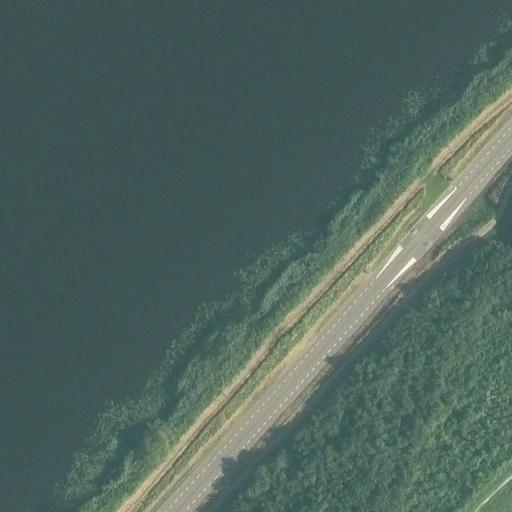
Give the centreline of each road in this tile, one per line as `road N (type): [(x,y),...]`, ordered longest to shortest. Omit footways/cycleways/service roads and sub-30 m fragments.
road 1 (unclassified): [(174,511),(511,136)]
road 2 (unknown): [(511,183),(488,228),(435,267),(210,511)]
